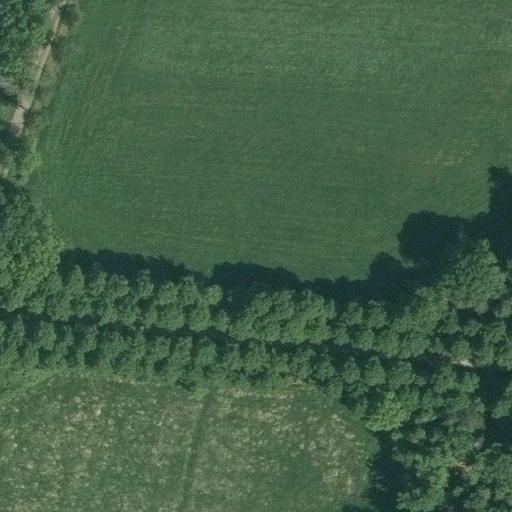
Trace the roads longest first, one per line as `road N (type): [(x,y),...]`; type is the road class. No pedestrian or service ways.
road 1 (track): [(0,308),(511,367)]
road 2 (track): [(0,175),(59,0)]
